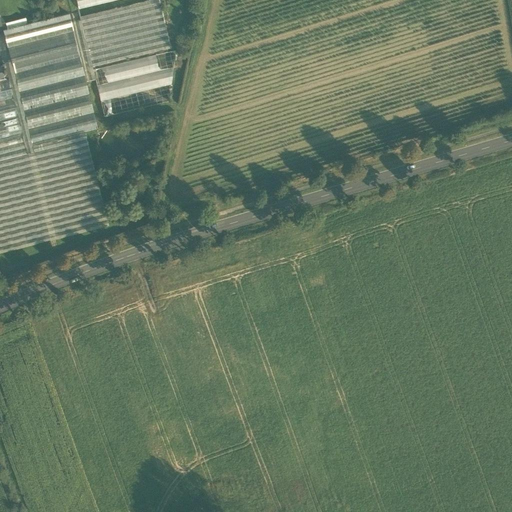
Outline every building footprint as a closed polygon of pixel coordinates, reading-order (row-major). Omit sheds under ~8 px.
[(76,0),(78,9),(117,0),(76,0)] [(81,19),(92,67),(170,49),(158,0),(151,0),(80,17),(81,19)] [(8,48),(73,31),(70,22),(69,14),(3,31),(8,48)] [(81,19),(70,22),(73,31),(85,82),(95,79),(93,70),(92,67),(81,19)] [(0,253),(108,226),(85,133),(97,129),(85,82),(73,31),(8,48),(11,61),(34,152),(27,154),(0,160),(0,253)] [(95,79),(104,117),(169,102),(175,51),(93,70),(95,79)] [(8,79),(27,154),(34,152),(11,61),(4,63),(8,79)] [(0,160),(27,154),(8,79),(0,81),(0,160)]
